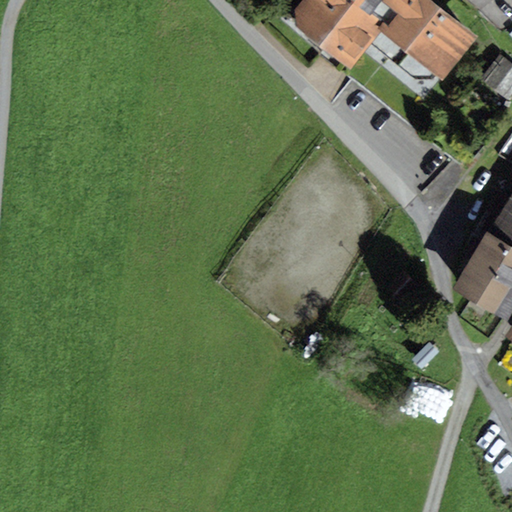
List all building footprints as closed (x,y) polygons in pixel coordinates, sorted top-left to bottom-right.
[(434,0),(301,0),(295,8),(297,27),(351,69),(370,45),(414,80),(433,80),(437,76),(443,80),(479,34),(434,0)] [(511,63),(499,53),(480,79),(507,99),(511,92),(511,63)] [(486,231),(452,288),(506,320),(511,310),(511,191),(488,232),(486,231)] [(417,283),(402,269),(387,286),(402,300),(417,283)] [(429,293),(417,283),(402,300),(413,310),(429,293)]
